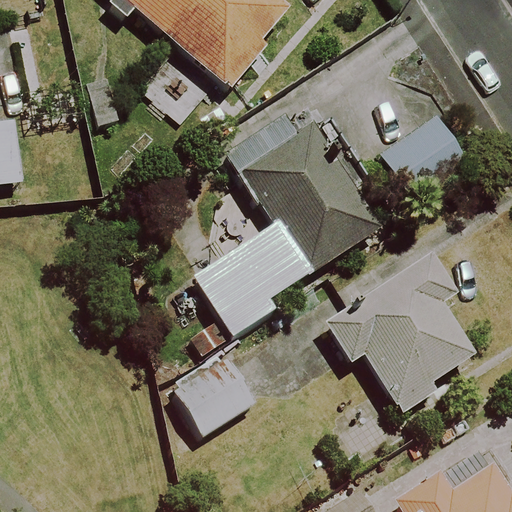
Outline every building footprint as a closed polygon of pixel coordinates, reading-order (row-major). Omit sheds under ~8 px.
[(284,29),(249,0),(97,0),(222,104),(284,29)] [(370,243),(292,122),(218,171),(264,241),(187,291),(226,350),(267,324),(260,315),(370,243)] [(0,198),(15,198),(9,132),(0,132),(0,198)] [(460,184),(429,133),(375,165),(406,217),(460,184)] [(445,308),(419,270),(317,340),(341,376),(353,368),(394,427),(427,404),(423,398),(465,370),(430,318),(445,308)] [(249,417),(227,382),(173,416),(195,451),(249,417)] [(511,511),(511,500),(503,506),(485,479),(442,507),(423,476),(378,505),(382,511),(511,511)]
